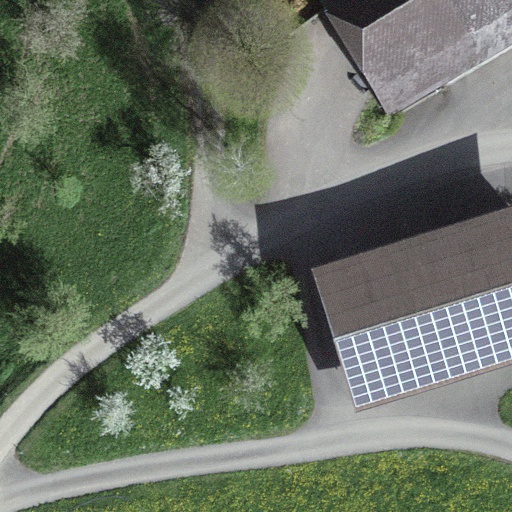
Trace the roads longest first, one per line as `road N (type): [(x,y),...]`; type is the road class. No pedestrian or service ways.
road 1 (unclassified): [(224,270),(511,162)]
road 2 (unclassified): [(224,270),(89,352),(0,441)]
